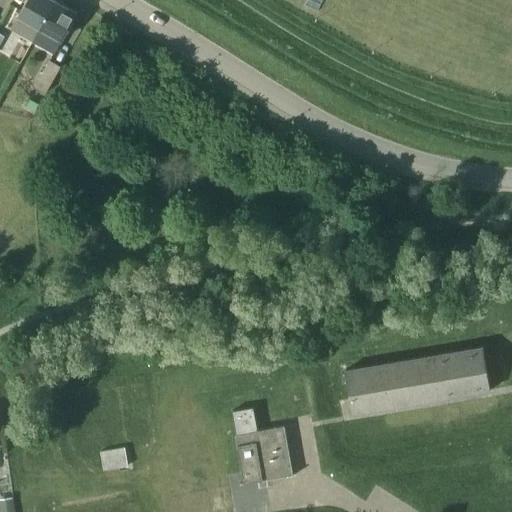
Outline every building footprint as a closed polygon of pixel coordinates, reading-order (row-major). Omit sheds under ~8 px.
[(39,26),(54,0),(26,0),(18,15),(20,15),(12,28),(32,40),(39,26)] [(54,0),(39,26),(62,39),(77,13),(54,0)] [(35,86),(46,92),(61,66),(50,60),(35,86)] [(482,346),(346,369),(347,372),(342,373),(344,383),(348,382),(354,413),(490,390),(482,346)] [(257,430),(253,407),(231,410),(236,434),(235,434),(244,483),(293,474),(284,425),(257,430)] [(101,451),(104,469),(128,465),(125,447),(101,451)] [(0,511),(14,511),(13,497),(0,498),(0,511)]
